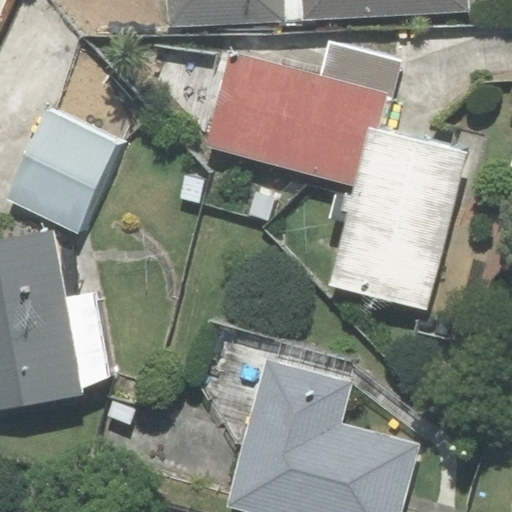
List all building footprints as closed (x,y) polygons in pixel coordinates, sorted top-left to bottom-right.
[(168,0),(170,24),(279,19),(278,0),(168,0)] [(304,0),(306,17),(465,8),(464,0),(304,0)] [(0,93),(34,106),(67,20),(27,4),(0,76),(0,93)] [(399,49),(337,33),(327,74),(243,53),(219,150),(364,187),(380,122),(399,49)] [(117,143),(47,112),(9,198),(79,228),(117,143)] [(480,148),(380,122),(364,187),(340,283),(440,308),(480,148)] [(109,379),(95,292),(63,297),(52,234),(0,242),(0,407),(81,394),(79,384),(109,379)] [(219,330),(202,386),(235,445),(243,447),(231,503),(264,511),(398,511),(415,445),(338,425),(355,366),(219,330)]
